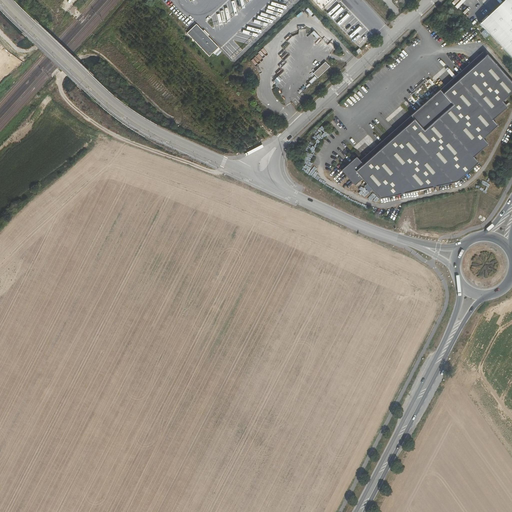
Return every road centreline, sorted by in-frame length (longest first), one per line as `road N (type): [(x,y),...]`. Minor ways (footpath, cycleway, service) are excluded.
road 1 (track): [(225,162),(220,174),(132,143),(70,104),(61,78),(92,54),(178,121)]
road 2 (unclassified): [(6,0),(136,118),(255,176)]
road 3 (primary): [(364,511),(473,306),(494,293)]
road 4 (primary): [(458,281),(443,343),(355,511)]
road 5 (unclassified): [(255,176),(284,138),(431,0)]
road 6 (unclassified): [(417,244),(255,176)]
